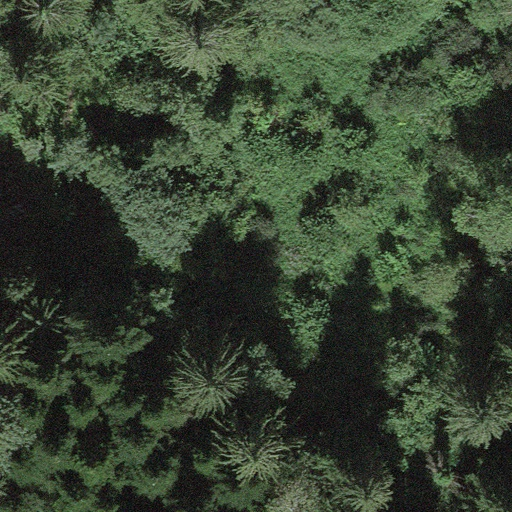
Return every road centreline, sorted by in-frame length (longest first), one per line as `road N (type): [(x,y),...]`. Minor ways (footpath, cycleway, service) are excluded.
road 1 (track): [(54,511),(318,154)]
road 2 (track): [(401,511),(511,422)]
